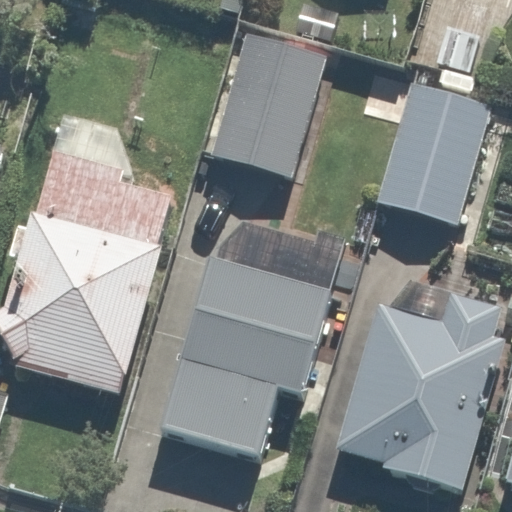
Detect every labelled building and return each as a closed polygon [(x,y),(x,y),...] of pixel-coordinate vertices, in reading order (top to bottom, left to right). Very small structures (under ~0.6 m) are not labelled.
[(326,70),(231,46),(200,170),(295,194),(326,70)] [(499,121),(416,99),(383,225),(467,247),(499,121)] [(0,240),(19,165),(0,159),(0,240)] [(0,383),(134,417),(188,202),(53,168),(0,378),(0,383)] [(329,282),(207,259),(169,456),(291,479),(329,282)] [(440,329),(384,313),(340,470),(478,507),(511,382),(511,316),(448,299),(440,329)] [(0,459),(16,402),(0,397),(0,459)]
